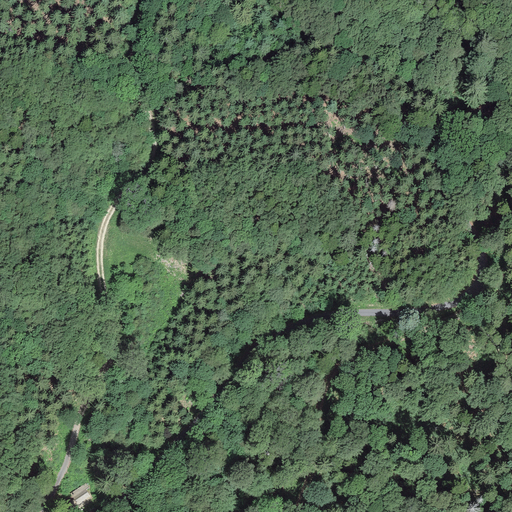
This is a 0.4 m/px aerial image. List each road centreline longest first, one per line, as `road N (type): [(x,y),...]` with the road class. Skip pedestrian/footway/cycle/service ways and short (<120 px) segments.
road 1 (track): [(107,511),(278,335),(324,319),(432,311),(475,291),(483,255),(444,183),(440,156),(446,130),(511,102)]
road 2 (track): [(46,511),(111,358),(102,235),(149,159),(154,135),(135,54),(150,0)]
road 3 (track): [(302,511),(332,376),(362,352),(462,318),(475,291)]
